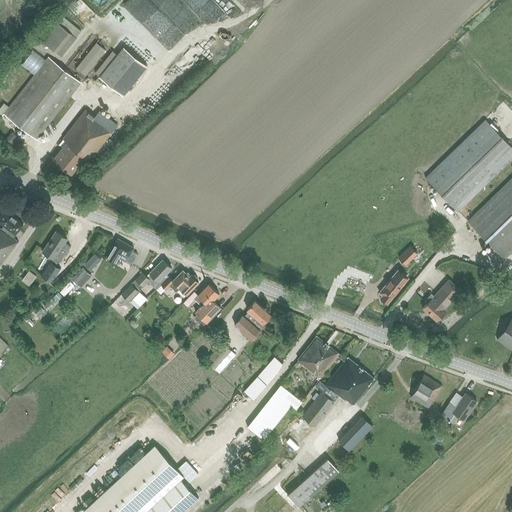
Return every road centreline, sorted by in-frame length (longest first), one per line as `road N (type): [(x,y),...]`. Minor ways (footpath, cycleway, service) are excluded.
road 1 (tertiary): [(511,378),(0,180)]
road 2 (track): [(269,0),(191,35),(129,102),(87,96),(22,188)]
